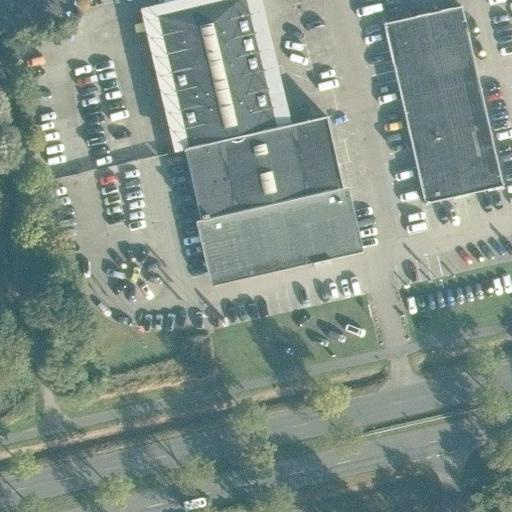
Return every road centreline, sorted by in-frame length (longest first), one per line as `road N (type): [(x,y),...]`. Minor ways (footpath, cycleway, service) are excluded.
road 1 (tertiary): [(511,375),(0,493)]
road 2 (tertiary): [(126,511),(511,422)]
road 3 (unknown): [(396,258),(122,318),(97,303),(77,243)]
road 4 (unknown): [(182,308),(148,165)]
